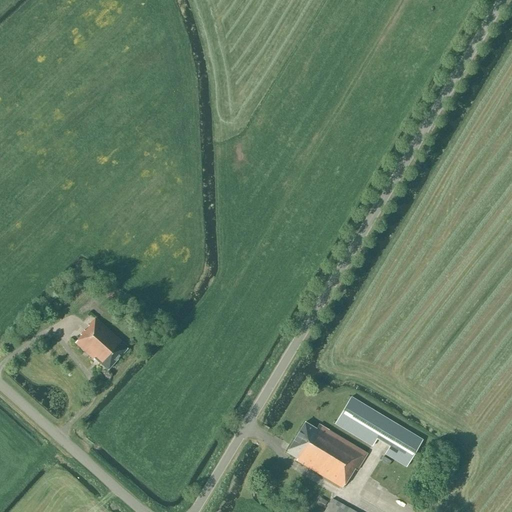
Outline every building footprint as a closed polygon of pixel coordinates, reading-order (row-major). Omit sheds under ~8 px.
[(107,370),(128,348),(95,318),(80,334),(81,336),(75,343),(93,360),(94,358),(107,370)] [(422,440),(351,398),(335,425),(371,446),(375,439),(389,447),(385,455),(405,467),(422,440)] [(315,430),(304,423),(290,446),(293,448),(289,455),(297,460),(296,461),(344,491),(355,474),(360,478),(367,466),(361,463),(364,458),(366,459),(367,457),(366,456),(367,454),(319,425),(315,430)] [(327,501),(319,497),(316,503),(323,508),(327,501)] [(353,511),(331,499),(323,511),(353,511)]
